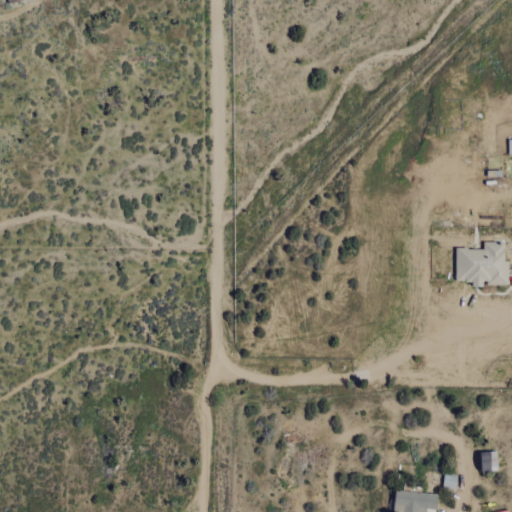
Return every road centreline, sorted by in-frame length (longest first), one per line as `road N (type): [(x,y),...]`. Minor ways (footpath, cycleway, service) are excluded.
road 1 (track): [(216,0),(216,301),(226,362)]
road 2 (track): [(474,511),(452,434),(413,380),(373,370),(283,383),(226,362)]
road 3 (track): [(226,362),(200,395),(201,511)]
road 4 (track): [(373,370),(511,310)]
